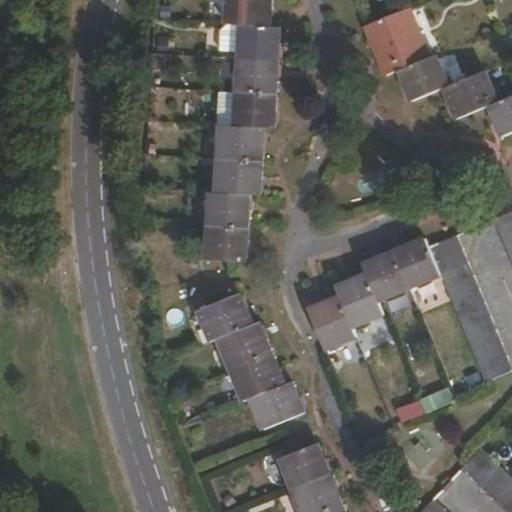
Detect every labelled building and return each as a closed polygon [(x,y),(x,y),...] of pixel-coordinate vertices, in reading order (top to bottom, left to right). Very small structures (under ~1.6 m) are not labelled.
[(271,27),(271,0),(228,0),(227,25),(241,25),(271,27)] [(431,58),(410,8),(365,27),(385,76),(400,70),(431,58)] [(239,52),(241,25),(227,25),(221,24),(221,51),(239,52)] [(279,62),(281,27),(271,27),(241,25),(239,52),(239,60),(279,62)] [(239,60),(239,52),(221,51),(220,59),(239,60)] [(449,86),(436,56),(431,58),(400,70),(413,102),(445,88),(449,86)] [(277,95),(279,62),(239,60),(236,93),(277,95)] [(499,102),(486,71),(449,86),(445,88),(458,120),(489,106),(499,102)] [(235,127),(236,93),(218,93),(218,126),(225,127),(235,127)] [(275,129),(277,95),(236,93),(235,127),(264,128),(275,129)] [(511,96),(499,102),(489,106),(502,138),(511,133),(511,96)] [(262,162),(264,128),(235,127),(225,127),(223,160),(262,162)] [(261,196),(262,162),(223,160),(221,193),(250,195),(261,196)] [(248,229),(250,195),(221,193),(211,193),(209,227),(248,229)] [(511,226),(511,211),(494,220),(500,233),(511,226)] [(511,243),(511,226),(500,233),(505,246),(511,243)] [(247,262),(248,229),(209,227),(207,261),(247,262)] [(435,260),(462,248),(457,236),(430,248),(435,260)] [(435,260),(430,248),(427,240),(395,253),(411,294),(443,280),(441,274),(435,260)] [(468,262),(462,248),(435,260),(441,274),(468,262)] [(411,294),(395,253),(363,266),(367,276),(380,308),(411,294)] [(474,276),(468,262),(441,274),(443,280),(446,288),(474,276)] [(380,308),(367,276),(337,289),(341,297),(354,330),(384,317),(380,308)] [(479,289),(474,276),(446,288),(452,301),(479,289)] [(485,302),(479,289),(452,301),(458,314),(485,302)] [(252,326),(239,294),(198,311),(211,343),(219,339),(252,326)] [(354,330),(341,297),(309,310),(326,352),(357,339),(354,330)] [(463,327),(490,314),(485,302),(458,314),(463,327)] [(468,340),(496,329),(490,314),(463,327),(468,340)] [(232,371),(273,354),(260,323),(252,326),(219,339),(232,371)] [(475,355),(502,343),(496,329),(468,340),(475,355)] [(481,370),(508,358),(502,343),(475,355),(481,370)] [(285,385),(273,354),(232,371),(245,401),(252,398),(285,385)] [(487,385),(511,374),(511,367),(508,358),(481,370),(487,385)] [(306,411),(292,382),(285,385),(252,398),(265,429),(306,411)] [(296,490),(332,474),(319,443),(282,458),(296,490)] [(471,481),(492,458),(481,448),(460,471),(471,481)] [(481,491),(501,467),(492,458),(471,481),(481,491)] [(491,502),(511,478),(511,477),(501,467),(481,491),(491,502)] [(331,511),(346,506),(332,474),(296,490),(305,511),(331,511)] [(501,511),(511,499),(511,478),(491,502),(501,511)] [(501,511),(511,511),(511,499),(501,511)] [(442,511),(445,510),(434,500),(422,511),(442,511)]
